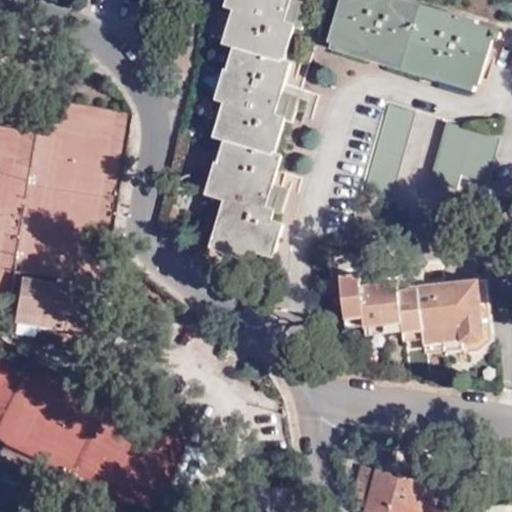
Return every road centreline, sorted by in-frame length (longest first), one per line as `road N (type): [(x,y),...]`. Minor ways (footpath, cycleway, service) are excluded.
road 1 (residential): [(305,396),(273,345),(153,249),(145,229),(157,124),(135,83),(73,25),(0,2)]
road 2 (residential): [(305,396),(511,420)]
road 3 (residential): [(344,511),(305,396)]
